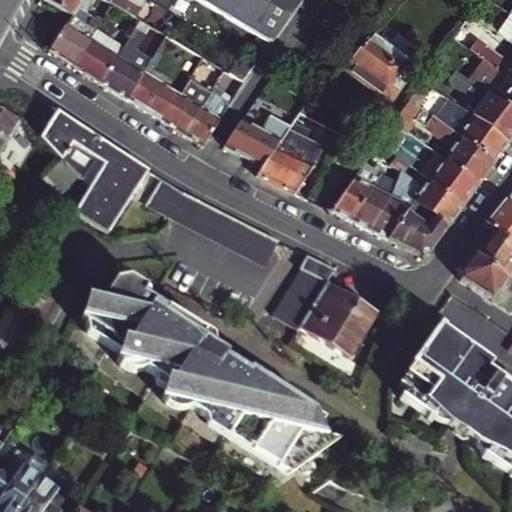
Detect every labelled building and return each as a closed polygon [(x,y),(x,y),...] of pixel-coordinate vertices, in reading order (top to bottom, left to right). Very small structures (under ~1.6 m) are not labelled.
[(44,0),(55,6),(71,16),(81,0),(44,0)] [(84,13),(91,0),(81,0),(71,16),(84,24),(89,16),(84,13)] [(102,0),(111,5),(134,18),(140,8),(125,0),(102,0)] [(144,0),(125,0),(140,8),(144,0)] [(195,0),(271,45),(300,0),(195,0)] [(111,5),(107,12),(130,26),(134,28),(138,21),(134,18),(111,5)] [(84,24),(90,27),(95,19),(89,16),(84,24)] [(95,19),(90,27),(96,31),(101,22),(95,19)] [(151,29),(138,21),(134,28),(137,30),(147,36),(151,29)] [(49,52),(74,67),(91,39),(67,24),(49,52)] [(130,26),(128,30),(135,34),(137,30),(134,28),(130,26)] [(133,38),(135,34),(128,30),(125,34),(133,38)] [(415,69),(368,35),(356,53),(344,70),(390,103),(415,69)] [(101,83),(118,55),(107,49),(91,39),(74,67),(101,83)] [(469,54),(501,77),(511,85),(511,62),(509,67),(477,44),(469,54)] [(110,45),(107,49),(118,55),(120,51),(110,45)] [(447,68),(453,59),(457,55),(449,49),(440,62),(447,68)] [(144,71),(118,55),(101,83),(127,99),(144,71)] [(192,76),(197,79),(200,81),(210,63),(203,59),(192,76)] [(453,59),(447,68),(511,114),(511,85),(501,77),(493,88),(453,59)] [(480,107),(472,118),(509,144),(511,139),(511,114),(447,68),(440,62),(432,72),(480,107)] [(218,77),(240,90),(244,84),(222,70),(218,77)] [(127,99),(165,121),(182,93),(144,71),(127,99)] [(192,76),(188,83),(194,86),(197,79),(192,76)] [(428,78),(424,84),(432,90),(436,85),(428,78)] [(432,90),(424,84),(409,105),(418,111),(432,90)] [(165,121),(184,133),(201,105),(208,93),(201,89),(196,91),(191,99),(182,93),(165,121)] [(307,122),(318,107),(310,101),(299,117),(307,122)] [(204,146),(222,118),(201,105),(184,133),(204,146)] [(450,150),(443,161),(478,186),(493,165),(442,129),(418,111),(409,105),(394,126),(408,136),(416,125),(450,150)] [(0,149),(11,132),(19,137),(24,129),(1,114),(0,113),(0,149)] [(509,144),(472,118),(468,124),(453,113),(442,129),(493,165),(509,144)] [(54,114),(38,140),(63,165),(84,133),(54,114)] [(301,130),(307,122),(299,117),(293,124),(301,130)] [(225,146),(231,150),(249,123),(243,119),(225,146)] [(249,123),(231,150),(261,169),(280,143),(249,123)] [(379,147),(388,153),(398,139),(403,143),(408,136),(394,126),(379,147)] [(76,178),(87,189),(121,211),(145,172),(84,133),(63,165),(76,178)] [(32,134),(25,141),(14,153),(57,196),(76,178),(63,165),(38,140),(32,134)] [(322,153),(286,134),(280,143),(261,169),(255,178),(293,196),(312,172),(322,153)] [(428,182),(443,161),(434,155),(419,176),(428,182)] [(443,161),(428,182),(463,208),(478,186),(443,161)] [(399,166),(393,162),(389,167),(395,172),(399,166)] [(399,166),(395,172),(401,176),(405,170),(399,166)] [(413,203),(428,182),(419,176),(413,184),(405,195),(413,203)] [(380,179),(372,191),(390,199),(396,187),(380,179)] [(405,195),(413,184),(409,181),(402,191),(405,195)] [(144,207),(172,221),(183,227),(263,267),(275,242),(160,182),(144,207)] [(372,191),(354,182),(331,215),(348,223),(372,191)] [(413,203),(428,215),(433,219),(447,229),(463,208),(428,182),(413,203)] [(121,211),(87,189),(72,214),(98,228),(106,232),(121,211)] [(390,199),(372,191),(348,223),(368,233),(390,199)] [(409,208),(390,199),(368,233),(386,241),(409,208)] [(495,232),(511,244),(511,210),(503,204),(486,226),(495,232)] [(413,211),(409,208),(386,241),(404,250),(412,240),(418,238),(419,237),(433,219),(428,215),(422,224),(410,216),(413,211)] [(57,295),(91,239),(98,228),(72,214),(66,224),(32,280),(57,295)] [(412,240),(404,250),(419,257),(428,255),(447,229),(433,219),(419,237),(418,238),(412,240)] [(511,244),(495,232),(477,256),(500,274),(509,261),(511,256),(511,244)] [(459,273),(460,282),(510,315),(511,311),(511,282),(508,280),(500,274),(477,256),(473,253),(459,273)] [(308,310),(315,299),(323,286),(325,283),(332,270),(303,256),(296,269),(299,271),(270,318),(294,333),(297,328),(300,322),(308,310)] [(511,262),(509,261),(500,274),(508,280),(511,274),(511,268),(511,266),(511,262)] [(247,366),(246,369),(225,357),(227,353),(201,338),(204,333),(141,298),(144,292),(117,276),(94,316),(84,317),(80,325),(110,343),(109,346),(122,353),(117,362),(121,368),(139,363),(146,367),(142,374),(167,388),(160,400),(164,406),(181,401),(189,405),(188,408),(292,469),(340,431),(325,429),(312,406),(247,366)] [(315,299),(308,310),(300,322),(297,328),(345,357),(373,313),(325,283),(323,286),(315,299)] [(511,389),(489,373),(494,366),(441,329),(400,386),(410,393),(404,400),(434,422),(439,416),(475,444),(489,451),(485,457),(511,476),(511,389)] [(84,411),(74,426),(120,448),(131,433),(84,411)] [(10,460),(4,469),(31,488),(37,479),(10,460)] [(0,474),(0,511),(14,511),(31,488),(4,469),(0,474)] [(37,479),(31,488),(60,508),(66,499),(37,479)] [(56,511),(60,508),(31,488),(14,511),(56,511)]
